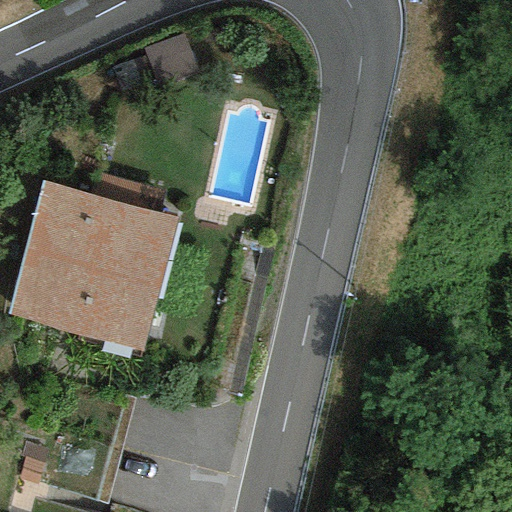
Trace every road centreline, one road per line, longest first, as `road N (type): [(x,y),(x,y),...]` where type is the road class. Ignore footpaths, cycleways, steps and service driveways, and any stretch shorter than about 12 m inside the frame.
road 1 (secondary): [(348,0),(360,30),(360,85),(263,511)]
road 2 (secondary): [(0,62),(125,0)]
